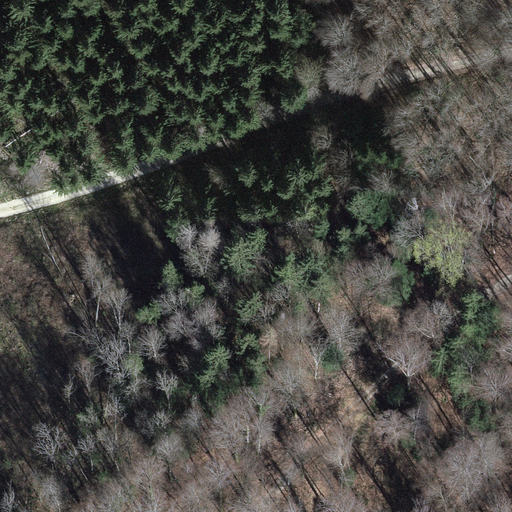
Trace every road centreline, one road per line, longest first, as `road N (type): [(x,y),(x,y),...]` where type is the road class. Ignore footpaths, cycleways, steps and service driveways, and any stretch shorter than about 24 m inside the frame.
road 1 (track): [(0,211),(89,187),(284,111),(511,53)]
road 2 (track): [(511,283),(406,352),(353,406),(331,434),(318,511)]
